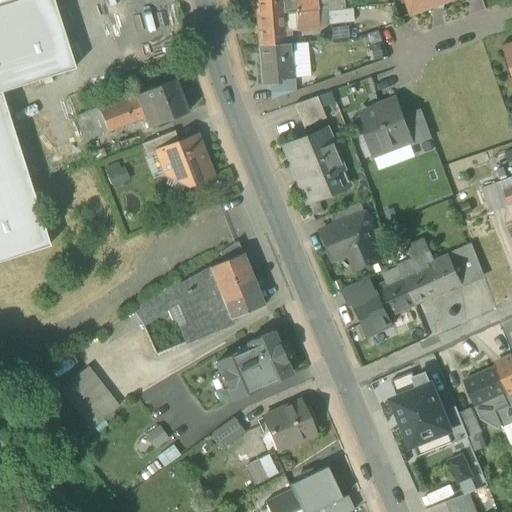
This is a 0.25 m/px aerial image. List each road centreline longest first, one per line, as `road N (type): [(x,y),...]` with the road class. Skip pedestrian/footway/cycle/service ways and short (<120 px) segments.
road 1 (tertiary): [(208,0),(213,45),(346,388)]
road 2 (residential): [(511,310),(346,388)]
road 3 (tertiary): [(346,388),(393,511)]
